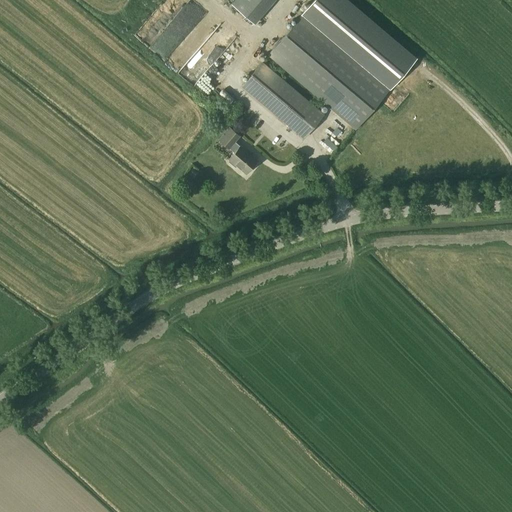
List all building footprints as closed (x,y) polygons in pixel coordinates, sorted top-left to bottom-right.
[(234,0),(231,5),(254,24),(274,0),(234,0)] [(346,0),(313,0),(268,54),(356,128),(415,59),(346,0)] [(180,73),(219,25),(205,14),(166,61),(180,73)] [(262,62),(242,86),(303,138),(324,114),(262,62)] [(223,89),(219,94),(231,103),(235,98),(223,89)] [(231,112),(238,102),(235,99),(227,109),(231,112)] [(237,165),(246,173),(257,160),(240,146),(234,141),(239,136),(229,127),(219,139),(229,148),(234,152),(229,159),(230,159),(229,161),(235,167),(237,165)] [(325,136),(333,145),(342,136),(334,127),(325,136)]
